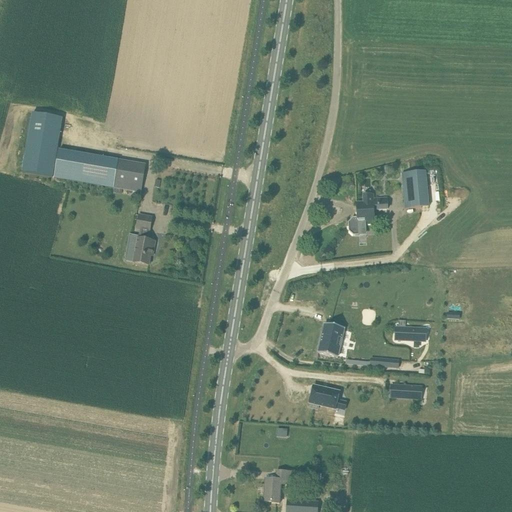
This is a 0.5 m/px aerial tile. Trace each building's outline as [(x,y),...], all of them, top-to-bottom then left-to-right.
[(33,113),(23,172),(52,178),(62,119),(33,113)] [(146,165),(59,151),(54,178),(141,193),(146,165)] [(420,172),(402,174),(405,209),(423,208),(420,172)] [(374,211),(387,210),(387,198),(374,199),(374,194),(363,195),(363,203),(357,204),(358,217),(353,218),(348,223),(349,231),(354,236),(359,235),(359,233),(366,232),(366,224),(374,224),(374,211)] [(136,229),(141,230),(139,238),(131,236),(128,248),(136,250),(134,263),(149,266),(151,251),(154,251),(155,242),(147,240),(149,231),(150,231),(152,218),(139,216),(136,229)] [(386,278),(409,281),(410,272),(387,269),(386,278)] [(338,358),(345,329),(325,324),(318,353),(338,358)] [(398,328),(397,341),(424,342),(424,329),(405,328),(399,328),(398,328)] [(378,360),(377,367),(398,368),(399,361),(378,360)] [(391,385),(390,398),(422,400),(423,387),(391,385)] [(336,411),(341,392),(313,386),(309,404),(336,411)] [(323,442),(343,442),(343,433),(323,434),(323,442)] [(272,502),(272,504),(280,504),(281,485),(290,486),(291,472),(277,471),(276,480),(266,479),(264,502),(272,502)] [(288,500),(286,511),(317,511),(318,502),(288,500)]
